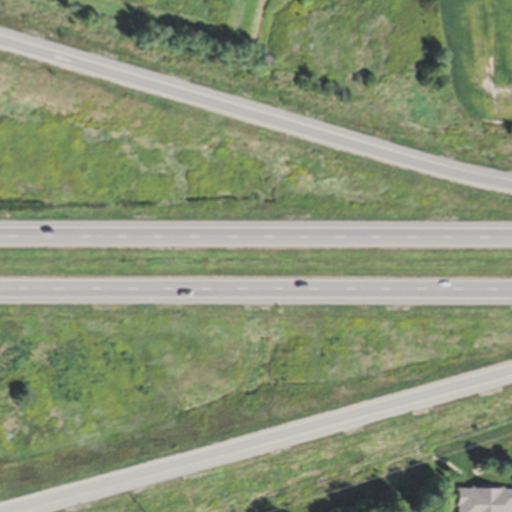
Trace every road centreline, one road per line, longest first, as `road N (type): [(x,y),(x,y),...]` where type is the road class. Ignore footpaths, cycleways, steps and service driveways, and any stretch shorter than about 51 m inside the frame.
road 1 (trunk): [(511,182),(0,41)]
road 2 (trunk): [(3,511),(511,371)]
road 3 (trunk): [(511,234),(0,231)]
road 4 (trunk): [(0,290),(511,291)]
